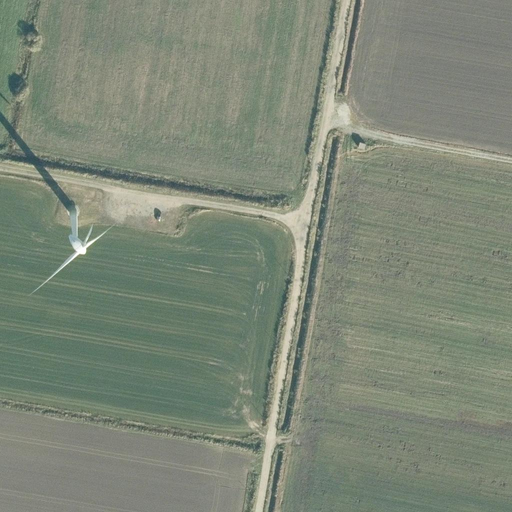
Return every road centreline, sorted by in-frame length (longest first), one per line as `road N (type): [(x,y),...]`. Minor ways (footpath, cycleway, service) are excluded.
road 1 (unclassified): [(346,0),(257,511)]
road 2 (track): [(304,226),(0,165)]
road 3 (track): [(326,109),(366,129),(511,156)]
